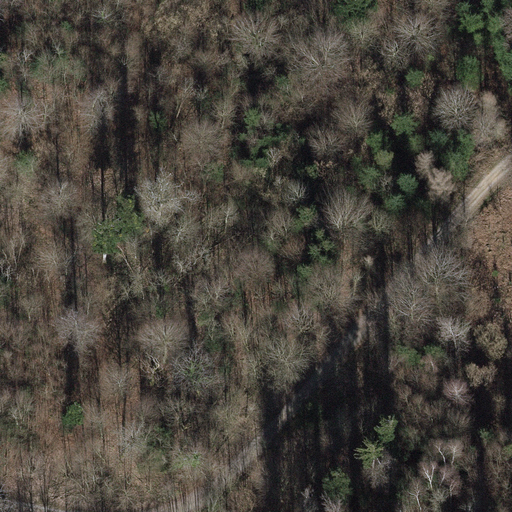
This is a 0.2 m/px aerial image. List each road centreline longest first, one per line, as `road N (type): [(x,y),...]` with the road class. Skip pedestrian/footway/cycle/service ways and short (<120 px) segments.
road 1 (track): [(178,0),(144,78),(85,175),(79,226),(104,363),(89,413),(18,508)]
road 2 (track): [(170,511),(233,470),(511,168)]
